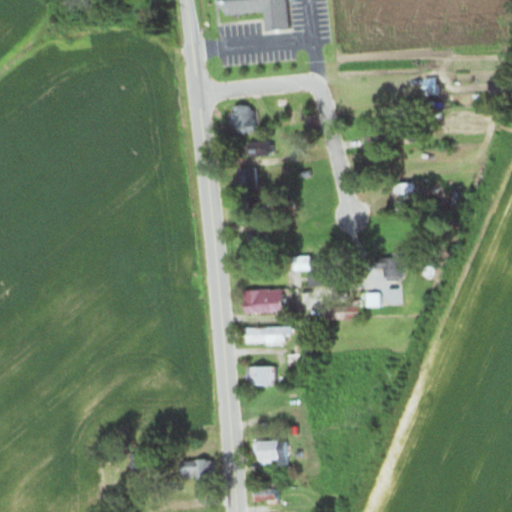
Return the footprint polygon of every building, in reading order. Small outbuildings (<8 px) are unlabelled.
[(218,0),(220,14),(261,11),(263,30),(286,28),(283,0),(218,0)] [(255,129),(248,103),(226,109),(233,134),(255,129)] [(363,147),(383,147),(383,132),(363,132),(363,147)] [(243,142),(245,157),(270,154),(268,139),(243,142)] [(235,169),(237,189),(256,188),(254,167),(235,169)] [(413,207),(413,182),(391,182),(391,207),(413,207)] [(249,233),(249,247),(266,247),(266,233),(249,233)] [(401,252),(382,252),(382,278),(401,278),(401,252)] [(326,257),(300,257),(300,267),(306,267),(306,285),(326,285),(326,257)] [(280,289),(241,289),(241,312),(280,312),(280,289)] [(243,326),(243,343),(284,343),(283,336),(289,336),(289,326),(243,326)] [(287,354),(287,365),(304,365),(304,354),(287,354)] [(273,366),(246,366),(246,385),(273,385),(273,366)] [(255,440),(255,466),(285,466),(285,440),(255,440)] [(138,471),(142,465),(136,459),(131,466),(138,471)] [(210,460),(182,460),(182,483),(210,483),(210,460)] [(251,490),(252,501),(277,500),(276,489),(251,490)]
